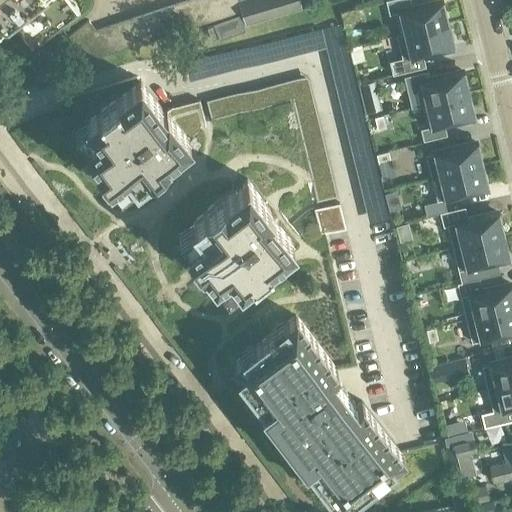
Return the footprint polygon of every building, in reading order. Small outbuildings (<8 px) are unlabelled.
[(0,0),(0,29),(12,21),(31,46),(79,9),(71,0),(0,0)] [(207,23),(199,0),(193,0),(188,2),(196,26),(207,23)] [(212,0),(199,0),(207,23),(219,19),(212,0)] [(212,0),(219,19),(230,15),(224,0),(212,0)] [(238,1),(237,0),(224,0),(230,15),(241,12),(241,11),(238,1)] [(250,0),(240,0),(238,1),(241,11),(241,12),(246,26),(258,22),(250,0)] [(269,19),(263,0),(250,0),(258,22),(269,19)] [(287,0),(263,0),(269,19),(301,9),(287,0)] [(300,0),(287,0),(301,9),(300,0)] [(188,2),(176,6),(184,30),(196,26),(188,2)] [(401,35),(397,36),(397,37),(447,25),(442,2),(396,13),(401,35)] [(184,30),(176,6),(165,9),(173,34),(184,30)] [(153,13),(161,38),(173,34),(165,9),(153,13)] [(353,10),(341,13),(343,21),(355,18),(353,10)] [(153,13),(142,17),(150,41),(161,38),(153,13)] [(142,17),(131,20),(139,45),(150,41),(142,17)] [(239,17),(215,26),(220,38),(243,29),(239,17)] [(127,49),(139,45),(131,20),(119,24),(127,49)] [(68,38),(87,62),(96,32),(89,22),(68,38)] [(116,53),(127,49),(119,24),(108,28),(116,53)] [(447,25),(397,37),(403,60),(391,63),(394,74),(417,68),(414,57),(453,48),(447,25)] [(87,62),(116,53),(108,28),(96,32),(87,62)] [(418,85),(423,106),(468,95),(463,72),(427,80),(425,72),(407,76),(410,87),(418,85)] [(165,113),(140,81),(87,122),(99,137),(85,147),(97,164),(96,164),(111,183),(127,170),(137,183),(190,142),(167,112),(165,113)] [(362,85),(365,99),(376,96),(372,83),(362,85)] [(424,142),(447,136),(444,125),(474,118),(468,95),(423,106),(428,128),(421,130),(424,142)] [(383,116),(375,118),(378,130),(386,128),(383,116)] [(432,178),(482,166),(476,143),(426,155),(432,178)] [(388,152),(376,155),(378,164),(390,161),(388,152)] [(432,178),(437,202),(444,200),(487,189),(482,166),(432,178)] [(188,245),(187,246),(201,264),(203,264),(215,280),(216,278),(229,269),(240,284),(240,285),(253,275),(271,261),(294,244),(268,211),(270,210),(247,179),(244,182),(234,189),(224,197),(205,211),(206,211),(193,221),(194,222),(203,234),(188,245)] [(444,200),(437,202),(423,205),(426,216),(447,211),(444,200)] [(340,205),(314,211),(321,236),(346,230),(340,205)] [(444,228),(448,227),(453,248),(503,236),(497,213),(468,220),(465,208),(440,214),(444,228)] [(453,248),(462,283),(480,279),(485,278),(482,266),(509,259),(503,236),(453,248)] [(483,291),(480,279),(462,283),(458,284),(466,320),(511,308),(511,289),(511,285),(483,291)] [(511,308),(466,320),(472,343),(511,333),(511,308)] [(324,363),(290,317),(231,361),(332,496),(390,451),(356,406),(350,411),(318,368),(324,363)] [(426,330),(429,342),(438,340),(435,328),(426,330)] [(511,383),(511,359),(482,367),(488,390),(511,383)] [(451,376),(448,364),(428,369),(431,381),(451,376)] [(493,413),(511,408),(511,383),(488,390),(493,413)] [(450,446),(453,458),(475,453),(472,441),(450,446)] [(502,448),(504,456),(511,454),(511,443),(501,446),(502,448)] [(511,454),(504,456),(506,465),(491,468),(494,483),(511,478),(511,454)] [(466,511),(469,511),(462,484),(450,487),(455,511),(466,511)] [(487,485),(464,490),(468,506),(490,501),(487,485)]
